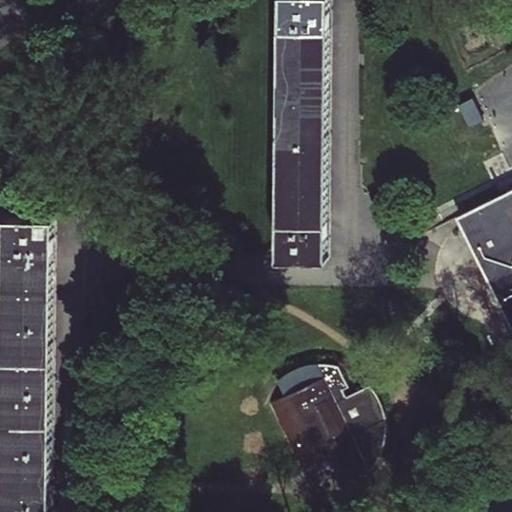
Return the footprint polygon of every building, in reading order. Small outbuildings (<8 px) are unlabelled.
[(0,0),(0,19),(35,0),(0,0)] [(285,0),(283,256),(330,256),(332,0),(285,0)] [(511,187),(462,213),(490,269),(511,313),(511,187)] [(53,511),(58,215),(11,215),(6,511),(53,511)] [(287,395),(272,403),(305,472),(360,446),(372,471),(375,467),(379,464),(382,459),(384,455),(386,450),(388,445),(389,440),(389,435),(389,427),(388,418),(387,411),(384,403),(379,393),(373,383),(350,396),(346,389),(352,386),(341,364),(331,364),(321,364),(312,365),(302,367),(296,369),(291,372),(286,376),(281,380),(287,395)]
